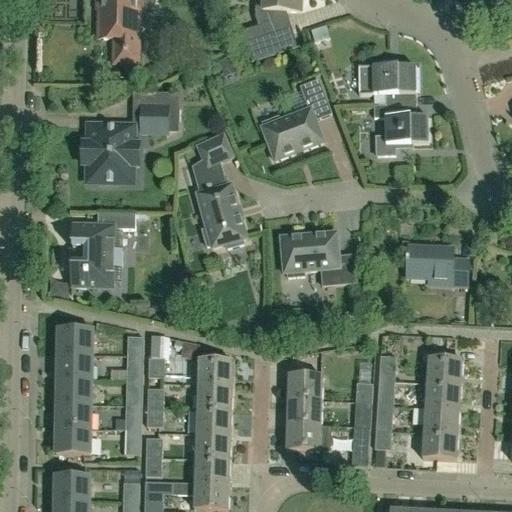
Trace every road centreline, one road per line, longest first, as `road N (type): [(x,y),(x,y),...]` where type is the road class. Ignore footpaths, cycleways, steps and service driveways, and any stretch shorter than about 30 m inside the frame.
road 1 (residential): [(8,511),(13,0)]
road 2 (residential): [(262,511),(268,486),(302,482),(511,497)]
road 3 (residential): [(490,190),(440,39),(422,22),(366,0)]
road 4 (residential): [(275,203),(450,201),(490,190)]
